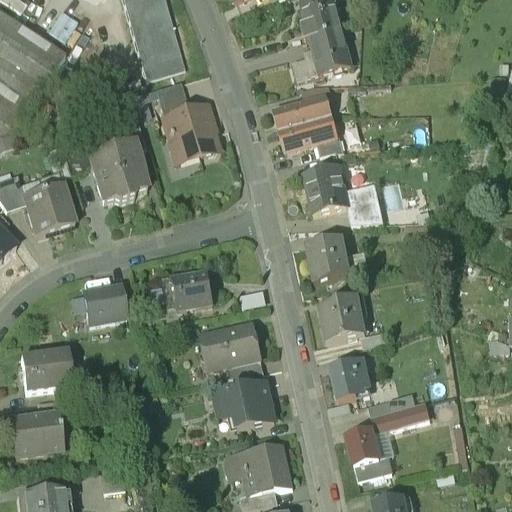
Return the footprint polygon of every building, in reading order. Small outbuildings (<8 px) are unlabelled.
[(125,0),(147,76),(188,65),(169,0),(125,0)] [(339,31),(330,0),(312,0),(301,3),(306,24),(301,25),(305,40),(309,39),(339,31)] [(0,140),(9,137),(66,48),(0,5),(0,140)] [(339,31),(309,39),(319,75),(349,67),(339,31)] [(181,82),(157,89),(164,114),(188,107),(181,82)] [(329,98),(326,87),(313,89),(302,92),(305,103),(324,98),(324,99),(329,98)] [(305,103),(274,112),(277,123),(280,122),(283,132),(330,119),(324,99),(324,98),(305,103)] [(206,107),(165,119),(172,142),(170,148),(174,149),(176,155),(196,149),(198,156),(213,152),(217,150),(215,145),(208,119),(209,119),(206,107)] [(330,119),(283,132),(285,140),(282,141),(286,154),(319,144),(336,140),(335,137),(330,119)] [(127,127),(132,143),(133,142),(136,151),(147,148),(140,123),(127,127)] [(334,154),(343,154),(338,137),(335,137),(336,140),(319,144),(322,157),(334,154)] [(93,165),(90,156),(85,141),(63,148),(71,173),(93,165)] [(111,149),(127,200),(133,198),(137,191),(147,188),(136,151),(133,142),(132,143),(111,149)] [(111,149),(90,156),(93,165),(105,201),(114,198),(119,202),(127,200),(111,149)] [(196,149),(176,155),(178,162),(198,156),(196,149)] [(338,165),(299,175),(310,218),(346,209),(349,208),(345,193),(338,165)] [(25,197),(24,197),(26,204),(36,236),(74,225),(58,173),(38,179),(42,191),(25,197)] [(18,175),(0,180),(0,201),(5,210),(26,204),(24,197),(25,197),(18,175)] [(346,209),(350,227),(383,226),(373,186),(345,193),(349,208),(346,209)] [(403,227),(404,239),(428,238),(427,226),(403,227)] [(0,261),(1,261),(0,260),(5,255),(6,256),(15,247),(0,230),(0,261)] [(345,241),(306,247),(312,282),(369,273),(366,254),(348,257),(345,241)] [(162,279),(167,311),(211,304),(206,272),(162,279)] [(121,286),(84,292),(90,324),(126,318),(124,304),(121,286)] [(262,290),(241,292),(242,303),(263,301),(262,290)] [(317,307),(324,343),(362,336),(358,315),(364,314),(361,299),(317,307)] [(135,302),(124,304),(126,318),(128,328),(139,326),(135,302)] [(259,359),(251,324),(199,336),(202,347),(201,350),(202,356),(204,358),(207,371),(225,367),(255,360),(259,359)] [(21,358),(26,394),(53,390),(68,388),(63,353),(21,358)] [(225,367),(227,377),(258,370),(255,360),(225,367)] [(361,361),(329,369),(336,401),(356,396),(355,391),(367,388),(361,361)] [(258,370),(227,377),(230,390),(260,383),(258,370)] [(230,390),(213,394),(218,416),(232,412),(236,428),(273,420),(264,382),(260,383),(230,390)] [(68,388),(53,390),(55,402),(80,398),(78,387),(68,388)] [(372,428),(369,429),(370,434),(429,419),(424,402),(369,416),(372,428)] [(15,443),(17,461),(63,455),(58,416),(25,421),(25,423),(10,425),(12,443),(15,443)] [(454,428),(461,463),(468,461),(461,427),(454,428)] [(370,434),(369,429),(345,435),(357,480),(391,471),(387,457),(377,459),(370,434)] [(282,443),(223,455),(227,474),(244,470),(248,494),(249,495),(268,491),(291,486),(282,443)] [(64,511),(62,494),(66,493),(65,491),(18,497),(19,499),(22,499),(23,511),(64,511)] [(238,496),(241,511),(258,507),(271,505),(268,491),(249,495),(248,494),(238,496)] [(402,498),(371,504),(372,511),(411,511),(408,499),(403,500),(402,498)]
